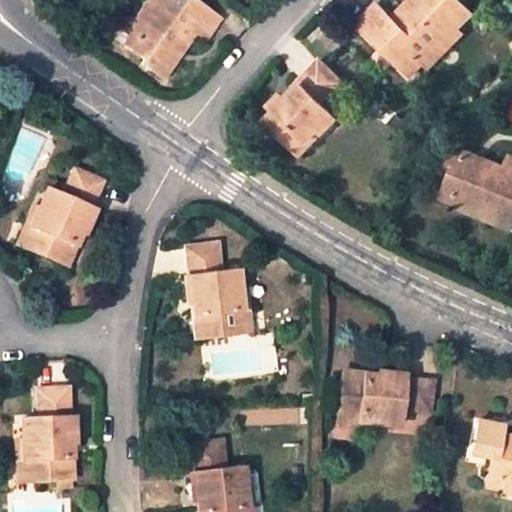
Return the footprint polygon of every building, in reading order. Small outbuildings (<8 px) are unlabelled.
[(155,1),(153,0),(146,0),(122,33),(128,38),(155,1)] [(153,0),(155,1),(128,38),(147,52),(143,59),(161,72),(192,29),(204,38),(220,14),(201,0),(153,0)] [(366,21),(408,68),(420,59),(422,61),(460,28),(462,31),(477,18),(461,0),(412,0),(396,15),(385,4),(366,21)] [(420,59),(408,68),(415,75),(426,66),(431,72),(468,39),(462,31),(460,28),(422,61),(420,59)] [(269,107),(284,122),(293,113),(306,126),(317,114),(323,120),(340,103),(325,88),(342,68),(321,48),(293,77),(296,81),(269,107)] [(328,124),(323,120),(317,114),(306,126),(293,113),(284,122),(307,145),(328,124)] [(483,201),(478,212),(507,224),(511,210),(511,153),(504,150),(499,165),(462,148),(454,168),(449,165),(441,184),(483,201)] [(54,183),(46,204),(38,223),(45,226),(38,246),(66,257),(101,174),(78,164),(68,189),(54,183)] [(483,201),(441,184),(437,194),(478,212),(483,201)] [(38,223),(46,204),(36,200),(21,239),(38,246),(45,226),(38,223)] [(192,333),(225,328),(222,306),(232,305),(230,287),(226,265),(210,268),(205,240),(180,244),(192,333)] [(222,306),(225,328),(242,326),(237,286),(230,287),(232,305),(222,306)] [(353,414),(366,414),(396,417),(398,403),(423,405),(425,378),(336,370),(332,402),(354,404),(353,414)] [(20,415),(21,440),(22,458),(31,458),(32,481),(65,480),(60,389),(35,390),(36,414),(20,415)] [(354,404),(332,402),(331,420),(365,423),(366,414),(353,414),(354,404)] [(511,477),(511,434),(471,425),(464,452),(481,455),(478,469),(511,477)] [(191,511),(225,511),(225,506),(235,506),(233,488),(230,464),(215,466),(211,439),(184,442),(191,511)] [(22,458),(21,440),(16,440),(18,482),(32,481),(31,458),(22,458)] [(511,477),(478,469),(476,478),(511,485),(511,477)] [(225,506),(225,511),(243,511),(240,487),(233,488),(235,506),(225,506)]
